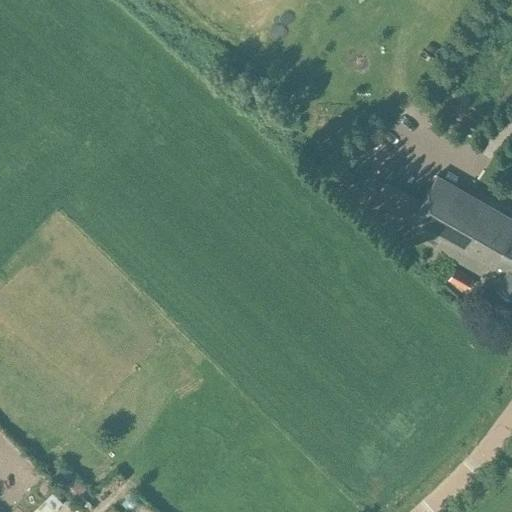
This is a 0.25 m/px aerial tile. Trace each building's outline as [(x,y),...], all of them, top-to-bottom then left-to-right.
[(423,135),(441,149),(450,136),(432,123),(423,135)] [(484,276),(488,270),(502,278),(498,285),(511,293),(511,217),(438,176),(424,200),(386,179),(369,208),(404,238),(411,226),(438,242),(435,249),(484,276)] [(473,279),(456,268),(449,282),(465,293),(473,279)] [(63,466),(53,475),(86,511),(88,511),(94,507),(81,493),(85,489),(63,466)] [(46,501),(32,511),(55,511),(56,511),(46,501)]
